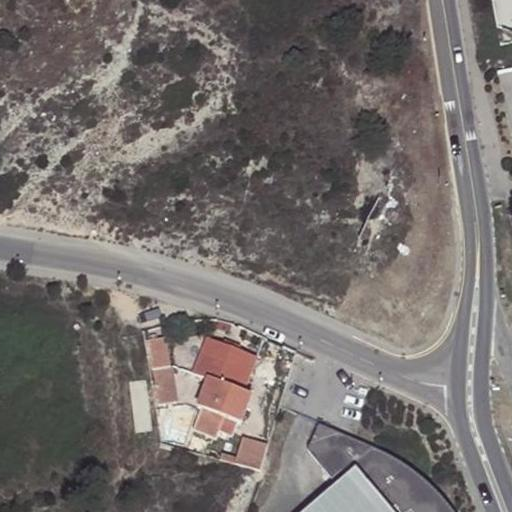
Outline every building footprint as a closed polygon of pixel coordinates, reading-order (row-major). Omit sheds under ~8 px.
[(257,355),(208,338),(195,373),(210,378),(193,428),(218,438),(224,417),(242,423),(252,393),(245,391),(257,355)] [(153,369),(171,367),(167,339),(148,341),(153,369)] [(177,401),(171,367),(153,369),(159,404),(177,401)] [(177,370),(181,397),(196,395),(192,368),(177,370)] [(260,471),(268,446),(244,439),(239,455),(236,464),(251,468),(260,471)] [(455,511),(448,502),(429,487),(399,459),(373,447),(343,473),(349,479),(310,511),(455,511)] [(222,450),(219,459),(236,464),(239,455),(222,450)]
